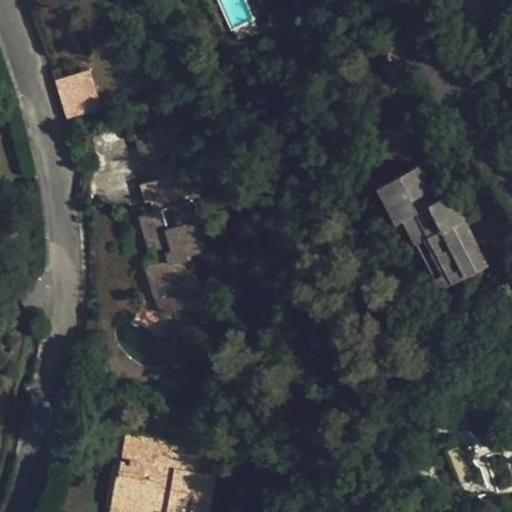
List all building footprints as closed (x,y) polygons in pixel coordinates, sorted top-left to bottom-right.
[(54,77),(63,118),(100,109),(91,69),(54,77)] [(147,182),(139,184),(144,202),(149,201),(153,211),(138,216),(148,252),(152,251),(154,257),(142,260),(153,297),(155,297),(160,313),(202,300),(198,284),(199,284),(196,272),(198,271),(196,260),(193,261),(191,254),(206,249),(198,221),(199,221),(193,199),(199,198),(191,169),(181,172),(168,137),(166,138),(161,127),(133,135),(147,182)] [(428,181),(419,165),(378,185),(396,220),(403,216),(437,198),(428,181)] [(428,181),(437,198),(451,192),(441,174),(428,181)] [(487,263),(451,192),(437,198),(403,216),(439,287),(487,263)] [(127,423),(121,461),(118,475),(116,474),(111,504),(157,511),(210,511),(216,477),(198,474),(200,458),(201,454),(187,451),(190,437),(174,433),(175,429),(127,423)]
